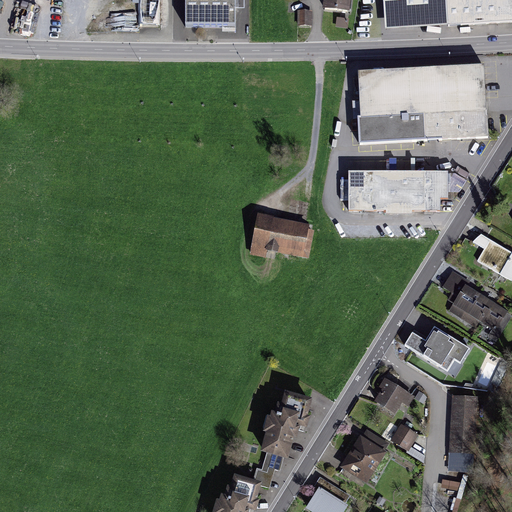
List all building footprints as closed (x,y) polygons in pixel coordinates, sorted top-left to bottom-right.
[(132,0),(133,4),(140,4),(140,26),(159,26),(159,0),(132,0)] [(241,0),(182,0),(182,32),(232,32),(232,13),(241,14),(241,0)] [(348,0),(321,0),(320,13),(347,16),(348,0)] [(511,0),(428,0),(430,17),(444,16),(445,30),(511,25),(511,0)] [(311,15),(297,15),(297,32),(311,32),(311,15)] [(483,71),(355,77),(359,150),(487,143),(483,71)] [(295,102),(295,115),(312,115),(312,101),(295,102)] [(448,176),(346,176),(346,184),(340,184),(340,205),(346,205),(346,216),(439,216),(439,202),(448,202),(448,176)] [(304,265),(313,232),(257,218),(249,251),(304,265)] [(511,286),(511,257),(482,239),(472,246),(484,253),(476,265),(511,286)] [(492,341),(507,317),(467,292),(471,286),(453,275),(442,293),(457,302),(449,314),(492,341)] [(414,339),(407,351),(448,377),(456,365),(461,368),(470,354),(436,333),(427,347),(414,339)] [(413,401),(384,382),(377,392),(381,394),(373,406),(393,419),(401,407),(407,411),(413,401)] [(309,403),(281,396),(278,409),(274,408),(271,418),(267,416),(266,422),(262,421),(258,438),(261,438),(256,458),(286,466),(294,433),(304,435),(307,421),(304,421),(309,403)] [(478,402),(451,401),(449,454),(476,455),(478,402)] [(391,444),(409,455),(419,439),(401,428),(391,444)] [(363,432),(340,469),(363,483),(386,446),(363,432)] [(258,486),(231,479),(227,492),(223,491),(221,500),(216,499),(215,504),(211,504),(209,511),(254,511),(256,504),(253,503),(258,486)] [(306,511),(343,511),(346,509),(317,491),(305,511),(306,511)]
